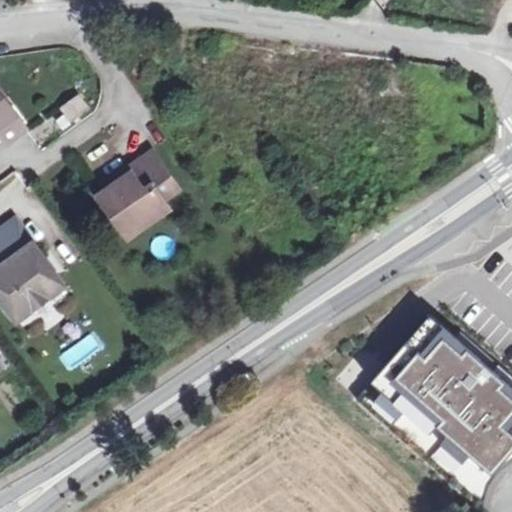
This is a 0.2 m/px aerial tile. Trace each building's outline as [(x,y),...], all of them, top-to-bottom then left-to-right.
[(321,81),(325,53),(264,44),(260,71),(321,81)] [(259,70),(260,48),(240,46),(239,68),(259,70)] [(336,63),(391,72),(394,58),(337,50),(336,63)] [(367,138),(379,130),(416,103),(397,78),(360,105),(349,113),(367,138)] [(0,136),(4,142),(24,127),(0,94),(0,136)] [(70,125),(91,108),(81,96),(60,113),(70,125)] [(100,195),(115,215),(125,208),(138,227),(167,207),(162,198),(176,188),(151,152),(128,169),(131,174),(115,185),(100,195)] [(131,174),(128,169),(111,180),(115,185),(131,174)] [(125,208),(115,215),(127,235),(138,227),(125,208)] [(21,249),(30,241),(14,219),(4,227),(21,249)] [(0,297),(17,321),(49,298),(32,273),(46,262),(30,241),(21,249),(4,227),(0,229),(0,297)] [(32,273),(49,298),(63,286),(46,262),(32,273)] [(455,338),(430,316),(358,399),(481,508),(488,489),(499,470),(511,461),(511,396),(503,388),(507,382),(494,370),(499,364),(461,330),(455,338)] [(83,366),(94,346),(75,335),(64,355),(83,366)] [(511,375),(499,364),(494,370),(507,382),(503,388),(511,396),(511,375)]
